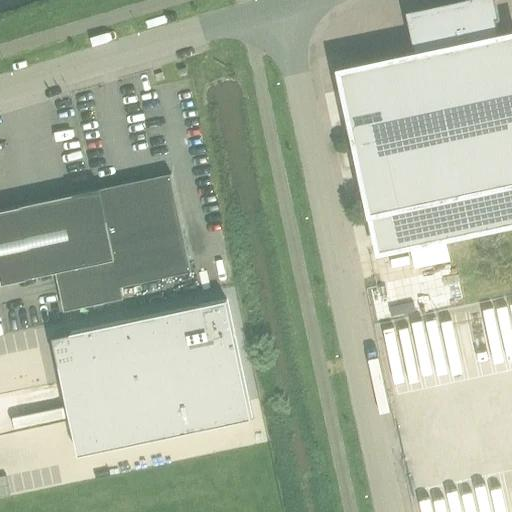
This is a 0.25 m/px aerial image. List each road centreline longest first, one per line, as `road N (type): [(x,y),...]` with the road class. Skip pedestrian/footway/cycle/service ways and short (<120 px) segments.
road 1 (unclassified): [(279,8),(393,511)]
road 2 (unclassified): [(0,91),(279,8)]
